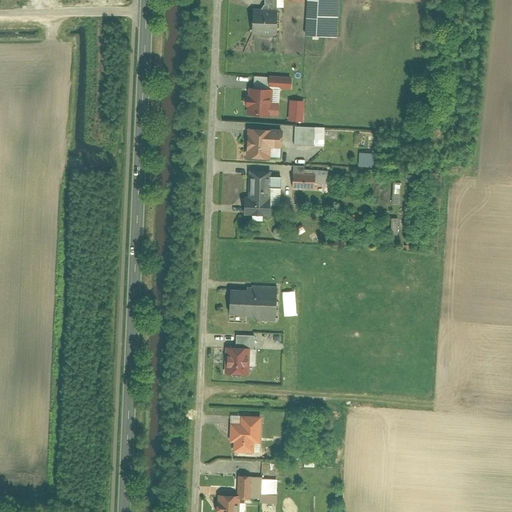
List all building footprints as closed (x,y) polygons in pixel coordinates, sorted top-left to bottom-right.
[(251,8),(252,35),(279,35),(278,0),(265,0),(265,3),(262,8),(251,8)] [(292,0),(307,1),(306,36),(337,37),(338,0),(292,0)] [(249,87),(248,113),(274,114),(275,88),(293,89),(294,76),(270,75),(270,88),(249,87)] [(290,121),(304,122),(304,100),(290,100),(290,121)] [(317,127),(295,126),(294,145),(316,146),(317,127)] [(285,129),(248,127),(246,157),(270,159),(271,146),(284,147),(285,129)] [(281,157),(282,148),(273,147),(272,157),(281,157)] [(360,153),(359,167),(375,167),(375,153),(360,153)] [(295,164),(295,172),(308,173),(309,164),(295,164)] [(251,214),(272,215),(273,169),(252,169),(251,214)] [(295,172),(295,187),(318,188),(319,173),(308,173),(295,172)] [(233,287),(233,312),(249,313),(249,315),(258,316),(258,320),(280,321),(281,285),(252,284),(252,288),(233,287)] [(238,333),(237,346),(253,346),(258,346),(258,333),(238,333)] [(229,345),(228,371),(253,372),(253,346),(237,346),(229,345)] [(237,450),(258,451),(258,441),(264,441),(265,414),(244,413),(244,422),(234,421),(233,440),(238,440),(237,450)] [(242,493),(242,497),(265,497),(265,475),(243,474),(242,493)] [(220,511),(241,511),(242,497),(242,493),(221,493),(220,511)]
